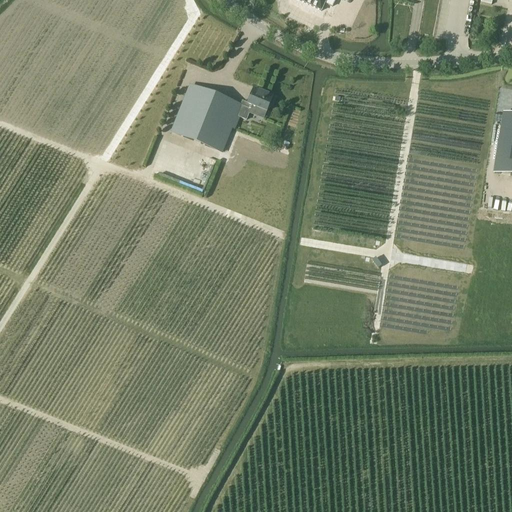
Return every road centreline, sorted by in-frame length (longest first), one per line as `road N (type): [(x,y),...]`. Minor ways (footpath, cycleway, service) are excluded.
road 1 (tertiary): [(511,55),(351,62),(308,49),(227,0)]
road 2 (track): [(201,477),(0,398)]
road 3 (track): [(0,326),(102,163)]
road 4 (track): [(0,123),(146,178),(157,152)]
road 5 (track): [(185,511),(256,375)]
